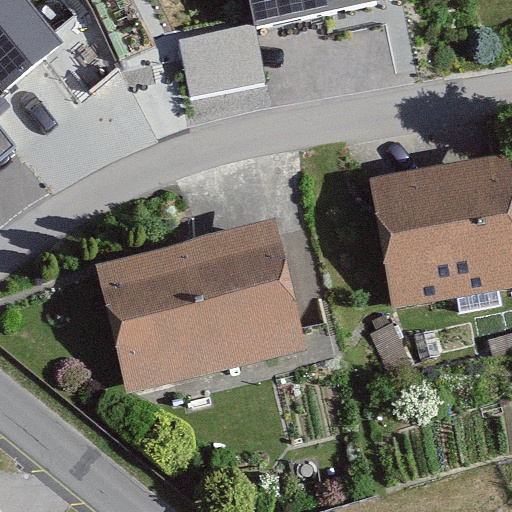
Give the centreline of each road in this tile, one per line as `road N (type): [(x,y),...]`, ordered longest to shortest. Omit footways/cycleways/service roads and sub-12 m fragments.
road 1 (residential): [(0,253),(79,189),(511,92)]
road 2 (tertiary): [(134,511),(0,400)]
